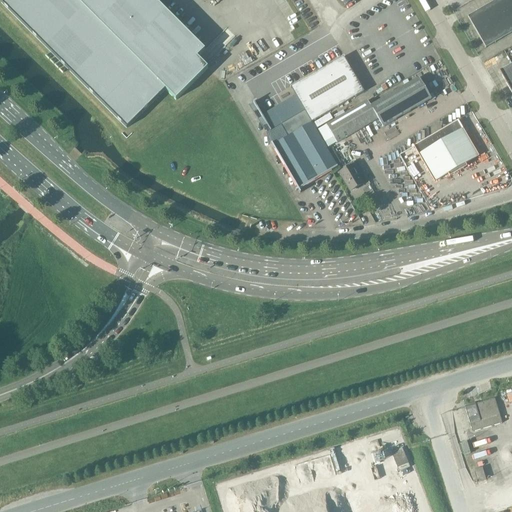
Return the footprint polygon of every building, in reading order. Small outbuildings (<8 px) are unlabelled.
[(0,0),(0,1),(1,2),(1,3),(127,129),(165,90),(176,100),(208,68),(198,58),(205,50),(155,0),(0,0)] [(511,32),(511,0),(496,0),(468,17),(486,48),(511,32)] [(261,116),(270,130),(266,132),(299,188),(336,166),(311,123),(364,92),(343,57),(291,88),(303,108),(300,110),(293,97),(261,116)] [(499,70),(499,71),(511,93),(511,64),(500,72),(499,70)] [(329,148),(378,119),(383,127),(431,99),(419,78),(371,107),(368,101),(318,130),(329,148)] [(435,182),(478,156),(457,121),(414,146),(435,182)] [(410,167),(415,165),(412,156),(406,157),(410,167)] [(340,173),(351,191),(363,184),(355,171),(358,170),(353,162),(343,168),(345,170),(340,173)] [(465,408),(472,432),(502,424),(495,399),(465,408)] [(467,442),(461,444),(464,455),(470,454),(467,442)] [(374,466),(372,459),(344,467),(346,474),(374,466)] [(482,468),(476,470),(479,482),(486,480),(482,468)] [(507,494),(498,496),(501,507),(510,504),(507,494)]
